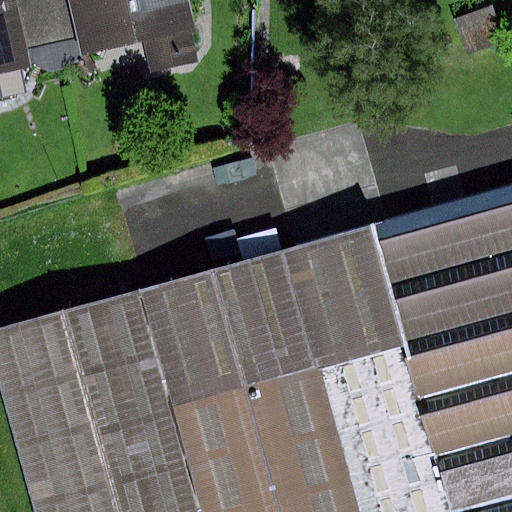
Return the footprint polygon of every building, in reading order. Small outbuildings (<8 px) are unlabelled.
[(0,0),(0,98),(1,99),(0,95),(0,70),(26,65),(22,50),(10,0),(0,0)] [(64,0),(10,0),(22,50),(73,38),(64,0)] [(182,0),(64,0),(73,38),(77,54),(143,40),(149,71),(196,61),(182,0)] [(491,8),(453,24),(466,56),(505,41),(491,8)] [(511,511),(511,191),(0,328),(0,397),(31,511),(511,511)]
